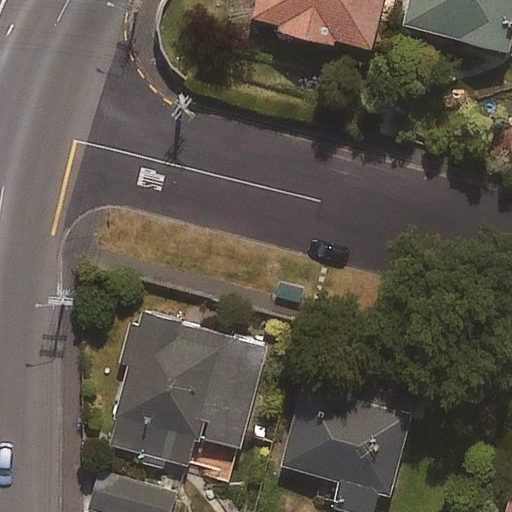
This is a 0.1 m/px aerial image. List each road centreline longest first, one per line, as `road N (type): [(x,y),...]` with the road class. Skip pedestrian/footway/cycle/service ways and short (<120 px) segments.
road 1 (residential): [(511,248),(45,129)]
road 2 (tertiary): [(45,129),(24,267),(14,511)]
road 3 (tertiary): [(97,0),(45,129)]
